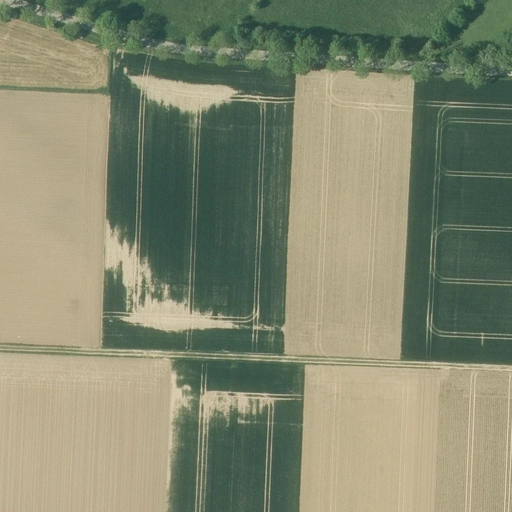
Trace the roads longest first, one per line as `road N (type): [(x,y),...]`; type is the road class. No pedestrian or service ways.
road 1 (unclassified): [(511,71),(172,48),(1,0)]
road 2 (track): [(0,352),(511,374)]
